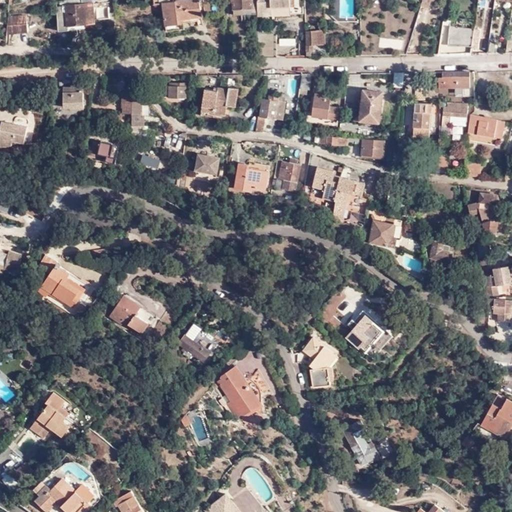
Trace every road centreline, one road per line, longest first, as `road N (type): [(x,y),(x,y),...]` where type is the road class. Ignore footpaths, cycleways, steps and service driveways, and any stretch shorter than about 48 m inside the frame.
road 1 (residential): [(511,359),(458,317),(321,238),(222,234),(114,192),(81,195),(79,214),(149,232),(286,352),(345,511)]
road 2 (residential): [(0,73),(511,61)]
